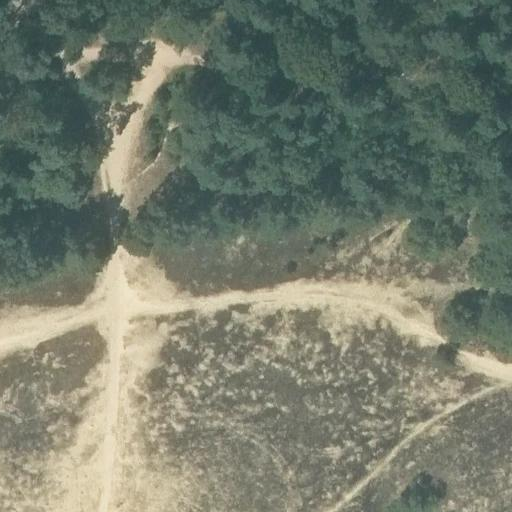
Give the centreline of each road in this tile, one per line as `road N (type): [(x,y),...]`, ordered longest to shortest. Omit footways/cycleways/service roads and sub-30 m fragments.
road 1 (track): [(68,61),(124,123),(111,164),(100,511)]
road 2 (track): [(161,44),(330,70),(511,85)]
road 3 (track): [(10,8),(68,61),(161,44)]
